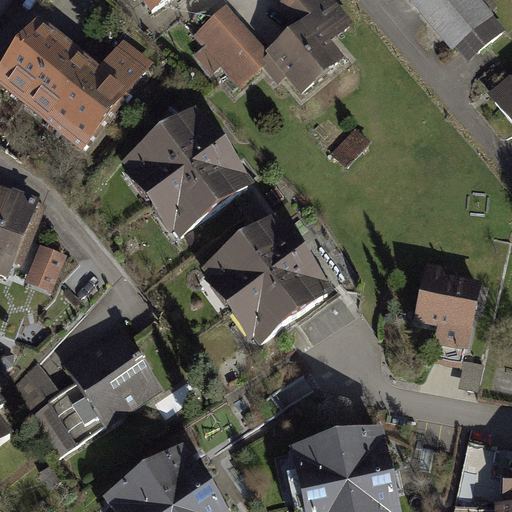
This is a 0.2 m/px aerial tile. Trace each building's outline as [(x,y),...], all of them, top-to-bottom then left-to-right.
[(143,0),(153,14),(174,0),(143,0)] [(268,57),(225,9),(190,39),(240,95),(266,72),(278,85),(286,78),(304,97),(347,59),(333,43),(354,25),(331,0),(281,0),(292,12),(289,14),(301,28),(268,57)] [(409,0),(463,64),(504,29),(478,0),(409,0)] [(0,84),(52,126),(101,66),(40,17),(0,66),(0,84)] [(122,39),(101,66),(131,90),(152,63),(122,39)] [(82,150),(131,90),(101,66),(52,126),(82,150)] [(511,73),(490,92),(511,118),(511,73)] [(199,115),(123,173),(179,246),(255,188),(199,115)] [(356,130),(332,156),(348,169),(371,144),(356,130)] [(0,218),(10,194),(0,190),(0,218)] [(10,194),(0,218),(0,276),(9,281),(14,268),(22,272),(47,209),(10,194)] [(281,226),(204,284),(260,357),(337,299),(281,226)] [(447,268),(429,264),(417,319),(440,324),(436,343),(470,350),(484,283),(446,275),(447,268)] [(58,290),(36,311),(47,322),(69,301),(58,290)] [(77,391),(34,419),(62,462),(163,397),(123,335),(65,373),(77,391)] [(468,365),(465,393),(482,394),(485,366),(468,365)] [(42,366),(18,386),(41,414),(65,395),(42,366)] [(0,395),(0,446),(16,434),(0,414),(0,410),(7,405),(0,395)] [(401,511),(386,438),(293,458),(304,511),(401,511)] [(222,511),(182,453),(103,506),(106,511),(222,511)] [(511,475),(505,475),(503,509),(511,509),(511,475)]
